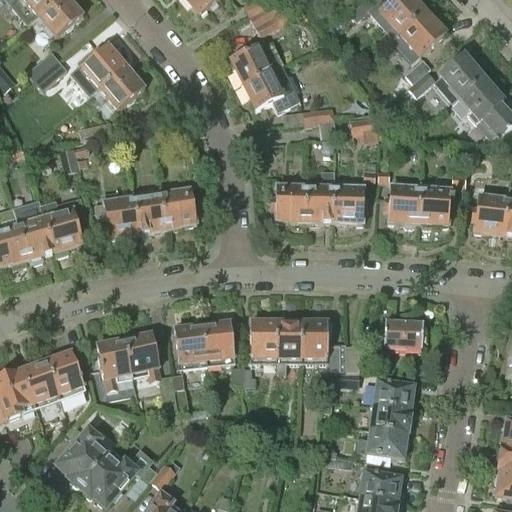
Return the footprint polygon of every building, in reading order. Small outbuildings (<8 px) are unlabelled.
[(63,0),(5,0),(4,2),(2,3),(26,32),(38,23),(65,1),(63,0)] [(224,0),(181,0),(181,1),(199,22),(224,0)] [(398,0),(379,18),(388,29),(384,32),(394,44),(399,40),(425,17),(409,0),(398,0)] [(83,22),(65,1),(38,23),(56,45),(83,22)] [(249,22),(267,12),(261,1),(242,12),(249,22)] [(355,27),(368,17),(374,11),(368,4),(349,17),(355,27)] [(261,43),(281,30),(289,26),(277,6),(267,12),(249,22),(261,43)] [(425,17),(399,40),(394,44),(404,55),(408,51),(419,63),(445,40),(425,17)] [(336,44),(330,36),(322,42),(329,50),(336,44)] [(271,77),(282,72),(280,69),(282,68),(271,47),(265,50),(263,45),(255,49),(257,53),(230,66),(235,76),(236,76),(244,91),(271,77)] [(98,94),(125,72),(107,51),(100,57),(96,52),(83,64),(87,68),(74,79),(82,89),(85,87),(94,97),(98,94)] [(34,88),(59,67),(51,57),(26,79),(34,88)] [(459,104),(483,84),(463,61),(439,81),(440,83),(434,88),(426,78),(412,90),(412,89),(407,93),(416,103),(433,89),(452,111),(459,105),(459,104)] [(404,81),(412,89),(412,90),(426,78),(430,75),(423,65),(404,81)] [(59,67),(34,88),(42,97),(67,76),(59,67)] [(98,94),(117,118),(144,95),(125,72),(98,94)] [(282,72),(271,77),(244,91),(251,105),(250,106),(255,116),(272,108),(277,118),(299,107),(294,97),(282,72)] [(503,107),(483,84),(459,104),(459,105),(470,117),(467,119),(491,147),(496,142),(499,145),(511,134),(511,126),(498,110),(503,107)] [(304,130),(333,126),(331,114),(302,118),(304,130)] [(149,128),(151,139),(172,127),(167,118),(149,128)] [(352,142),(362,140),(363,149),(378,147),(374,123),(350,126),(352,142)] [(81,148),(113,140),(110,128),(78,136),(81,148)] [(332,158),(332,147),(321,147),(321,157),(332,158)] [(73,153),(76,162),(89,159),(86,150),(73,153)] [(21,153),(10,157),(12,166),(24,162),(21,153)] [(76,178),(73,163),(71,155),(58,157),(63,180),(76,178)] [(467,156),(467,168),(478,168),(478,156),(467,156)] [(388,190),(389,177),(378,176),(377,189),(388,190)] [(375,178),(364,177),(362,190),(374,191),(375,178)] [(464,200),(465,181),(451,180),(451,199),(464,200)] [(305,230),(305,189),(288,188),(288,191),(274,191),(274,204),(271,204),(270,218),(273,218),(273,229),(289,229),(289,230),(305,230)] [(305,189),(305,230),(331,231),(332,189),(305,189)] [(332,189),(331,231),(362,231),(363,220),(367,220),(367,205),(363,205),(363,193),(351,193),(352,189),(332,189)] [(415,231),(418,191),(402,190),(402,192),(389,191),(389,203),(384,203),(383,218),(388,218),(387,229),(403,230),(404,234),(413,234),(414,231),(415,231)] [(418,191),(415,231),(448,233),(449,222),(453,222),(454,207),(449,207),(450,195),(438,194),(438,192),(418,191)] [(159,196),(165,238),(182,235),(182,234),(196,232),(195,221),(199,221),(197,206),(192,207),(191,194),(177,196),(177,194),(159,196)] [(139,241),(165,238),(159,196),(132,200),(139,241)] [(108,246),(139,241),(132,200),(116,203),(116,206),(103,208),(104,220),(100,221),(102,235),(106,234),(108,246)] [(503,243),(508,202),(490,200),(490,204),(477,203),(476,213),(472,213),(470,227),(475,228),(473,239),(503,243)] [(511,202),(508,202),(503,243),(511,243),(511,202)] [(39,211),(41,220),(53,260),(55,259),(56,263),(68,259),(67,256),(83,251),(82,247),(90,245),(78,204),(54,212),(52,207),(39,211)] [(27,267),(15,228),(12,215),(0,218),(0,236),(0,237),(0,274),(11,271),(13,276),(26,272),(25,268),(27,267)] [(41,263),(53,260),(41,220),(15,228),(27,267),(29,267),(30,271),(42,267),(41,263)] [(275,365),(275,328),(273,328),(271,325),(262,325),(259,328),(250,328),(250,365),(275,365)] [(288,325),(286,328),(275,328),(275,365),(301,365),(301,328),(299,328),(297,325),(288,325)] [(306,325),(304,328),(301,328),(301,365),(325,365),(325,379),(331,379),(345,379),(345,352),(345,350),(327,351),(327,340),(331,340),(331,329),(317,328),(315,325),(306,325)] [(230,329),(216,330),(214,327),(202,328),(208,367),(220,366),(220,372),(231,371),(231,390),(242,390),(243,390),(242,375),(243,375),(243,373),(233,374),(233,370),(234,370),(230,329)] [(192,369),(208,367),(202,328),(189,329),(188,334),(174,335),(179,377),(192,375),(192,369)] [(384,328),(383,354),(421,356),(423,330),(384,328)] [(152,341),(141,343),(138,340),(124,343),(131,380),(146,376),(149,389),(158,387),(160,387),(160,384),(158,374),(159,374),(157,363),(158,363),(156,349),(154,350),(152,341)] [(131,380),(124,343),(111,346),(109,349),(96,352),(98,362),(97,362),(99,376),(101,376),(102,383),(95,384),(98,400),(106,398),(107,405),(134,399),(131,380)] [(358,380),(358,375),(369,375),(369,356),(358,356),(358,352),(345,352),(345,379),(358,380)] [(45,364),(58,402),(71,398),(73,403),(85,399),(71,358),(61,362),(60,359),(45,364)] [(22,376),(34,411),(58,402),(45,364),(30,370),(31,373),(22,376)] [(251,374),(243,375),(242,375),(243,390),(242,390),(242,394),(252,394),(252,393),(256,393),(256,384),(251,383),(251,374)] [(0,411),(5,427),(22,421),(21,416),(34,411),(22,376),(16,378),(15,375),(0,380),(0,411)] [(323,405),(332,406),(333,391),(358,394),(358,380),(345,379),(331,379),(325,379),(323,405)] [(171,381),(171,382),(174,397),(185,396),(183,380),(171,381)] [(177,419),(174,397),(171,382),(160,384),(160,387),(158,387),(163,421),(165,421),(177,419)] [(373,412),(410,418),(410,416),(413,414),(414,407),(411,404),(413,392),(377,387),(373,412)] [(55,427),(65,423),(59,406),(36,415),(39,422),(44,420),(46,426),(50,424),(55,427)] [(410,418),(373,412),(370,437),(406,442),(406,440),(408,440),(408,438),(411,435),(412,429),(409,425),(410,418)] [(500,447),(502,449),(502,452),(511,453),(511,426),(506,426),(504,438),(501,439),(500,447)] [(75,492),(78,492),(81,494),(112,457),(88,436),(56,473),(70,484),(69,488),(75,492)] [(406,442),(370,437),(368,447),(356,446),(354,459),(366,461),(403,466),(404,455),(408,453),(409,445),(406,442)] [(511,453),(502,452),(501,452),(500,460),(496,462),(495,469),(498,472),(498,476),(499,476),(499,477),(511,478),(511,453)] [(323,456),(322,462),(336,464),(337,457),(323,456)] [(81,494),(84,496),(84,500),(89,505),(93,504),(101,511),(107,511),(137,479),(140,481),(139,483),(148,490),(157,478),(149,471),(149,470),(152,467),(140,457),(131,468),(127,465),(125,468),(112,457),(81,494)] [(336,464),(322,462),(321,469),(334,471),(336,464)] [(169,464),(150,489),(161,498),(174,479),(180,473),(169,464)] [(365,469),(360,504),(396,509),(396,508),(400,505),(401,499),(398,495),(400,484),(388,482),(389,473),(365,469)] [(511,478),(499,477),(498,480),(495,481),(493,489),(496,492),(495,502),(511,504),(511,478)] [(151,511),(176,511),(160,500),(151,511)] [(231,511),(233,502),(220,500),(217,511),(231,511)]
